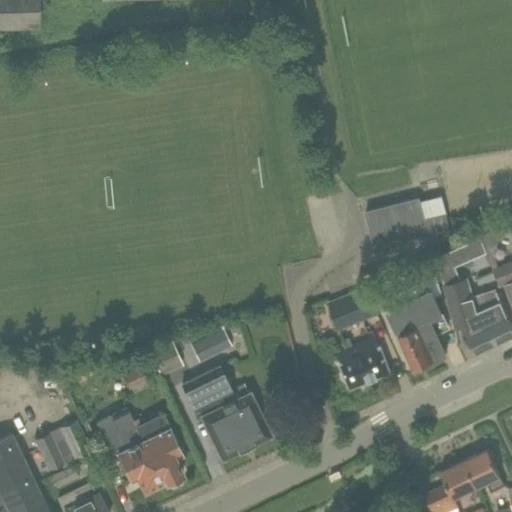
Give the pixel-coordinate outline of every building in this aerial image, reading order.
[(0,0),(0,24),(39,24),(38,0),(0,0)] [(445,214),(424,219),(418,198),(365,211),(376,255),(413,246),(416,256),(440,249),(438,240),(450,236),(445,214)] [(497,228),(480,235),(499,285),(504,283),(511,304),(511,260),(498,266),(494,254),(499,233),(497,228)] [(472,297),(467,278),(444,284),(456,327),(461,324),(470,346),(511,327),(511,325),(497,290),(472,297)] [(444,318),(427,281),(382,302),(415,372),(433,364),(448,358),(441,340),(438,335),(449,330),(444,318)] [(327,301),(338,329),(376,314),(365,286),(327,301)] [(231,345),(223,327),(190,342),(199,361),(231,345)] [(379,344),(377,345),(373,337),(338,351),(341,360),(340,360),(350,386),(389,371),(379,344)] [(183,365),(171,338),(149,348),(161,375),(183,365)] [(130,387),(147,378),(140,364),(123,373),(130,387)] [(235,397),(218,364),(181,382),(195,411),(197,410),(221,458),(271,434),(249,390),(235,397)] [(126,408),(96,422),(106,441),(114,446),(130,478),(136,475),(144,490),(166,479),(171,482),(180,477),(180,472),(182,471),(175,456),(181,453),(168,425),(139,438),(126,408)] [(90,449),(76,418),(34,437),(48,468),(90,449)] [(48,511),(12,433),(9,434),(2,419),(0,419),(0,511),(48,511)] [(487,448),(464,459),(476,486),(487,481),(491,490),(504,484),(487,448)] [(454,497),(476,486),(464,459),(439,471),(445,484),(426,493),(434,511),(455,501),(454,497)] [(78,477),(73,465),(51,475),(56,487),(78,477)] [(95,493),(89,482),(57,498),(64,511),(107,511),(98,491),(95,493)]
